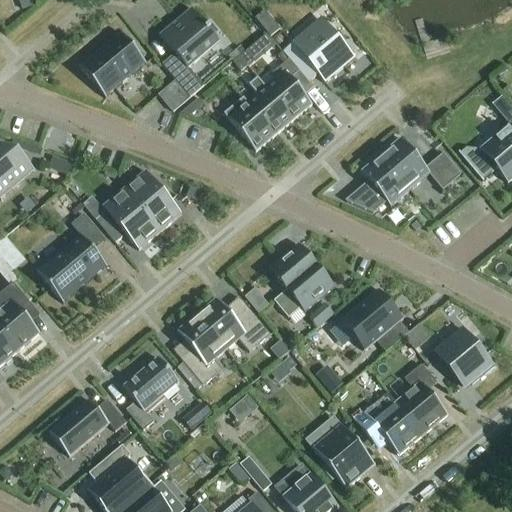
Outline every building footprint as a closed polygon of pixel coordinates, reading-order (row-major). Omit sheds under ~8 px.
[(180,89),(189,101),(203,89),(188,71),(219,45),(191,12),(158,39),(174,57),(161,67),(180,89)] [(274,25),(265,33),(270,39),(279,32),(274,25)] [(290,46),(325,87),(354,62),(324,25),(295,50),(291,45),(290,46)] [(118,35),(77,69),(96,91),(99,89),(105,97),(103,99),(105,102),(146,68),(118,35)] [(238,60),(250,73),(258,67),(246,54),(238,60)] [(250,73),(238,60),(230,67),(242,79),(250,73)] [(256,81),(292,124),(311,108),(282,74),(264,89),(257,81),(256,81)] [(242,101),(274,140),(292,124),(256,81),(248,88),(255,96),(246,104),(243,101),(242,101)] [(180,89),(163,104),(172,115),(189,101),(180,89)] [(274,140),(242,101),(223,117),(255,156),(274,140)] [(197,112),(193,106),(181,115),(189,119),(197,112)] [(511,181),(511,138),(505,130),(479,152),(507,186),(511,181)] [(400,142),(381,158),(410,193),(428,177),(442,193),(460,178),(443,157),(425,172),(400,142)] [(0,202),(24,183),(20,178),(30,169),(17,154),(0,147),(0,202)] [(410,193),(381,158),(361,175),(370,187),(348,206),(374,218),(387,206),(391,209),(410,193)] [(56,159),(52,170),(70,177),(75,165),(56,159)] [(123,192),(159,236),(181,218),(144,174),(123,192)] [(204,194),(192,189),(188,199),(199,204),(204,194)] [(459,238),(494,206),(480,191),(445,222),(459,238)] [(101,210),(138,254),(159,236),(123,192),(101,210)] [(35,274),(63,307),(63,306),(105,270),(105,271),(106,270),(89,249),(101,239),(83,217),(70,228),(78,238),(79,239),(36,275),(36,274),(35,274)] [(102,217),(95,223),(114,246),(121,240),(102,217)] [(297,249),(269,273),(286,293),(315,269),(297,249)] [(286,293),(273,304),(288,322),(301,311),(305,316),(333,291),(315,269),(286,293)] [(12,286),(0,296),(0,334),(18,355),(39,337),(18,312),(28,305),(12,286)] [(254,292),(244,300),(257,317),(267,308),(254,292)] [(377,293),(340,325),(365,354),(376,345),(382,353),(397,341),(391,333),(402,322),(377,293)] [(216,301),(196,318),(226,354),(238,343),(249,356),(270,338),(250,315),(236,326),(216,301)] [(176,335),(194,356),(182,366),(202,390),(221,374),(213,364),(226,354),(196,318),(176,335)] [(418,328),(403,341),(414,353),(429,340),(418,328)] [(432,354),(465,394),(493,371),(460,331),(432,354)] [(0,334),(0,369),(18,355),(0,334)] [(289,360),(281,366),(288,374),(296,368),(289,360)] [(157,361),(122,391),(134,406),(125,414),(143,435),(153,426),(146,417),(164,402),(162,400),(178,386),(157,361)] [(411,391),(394,405),(423,439),(447,418),(427,394),(436,386),(420,368),(403,382),(411,391)] [(326,369),(315,379),(331,396),(341,387),(326,369)] [(247,396),(229,412),(239,424),(257,408),(247,396)] [(88,403),(48,437),(68,461),(108,428),(114,436),(125,426),(106,403),(95,412),(88,403)] [(370,410),(353,425),(368,443),(378,435),(398,460),(423,439),(394,405),(378,419),(370,410)] [(202,406),(191,415),(200,425),(210,417),(202,406)] [(340,427),(311,452),(325,468),(321,471),(331,483),(335,480),(346,493),(375,469),(340,427)] [(94,503),(101,511),(120,511),(149,489),(126,462),(130,459),(122,449),(88,477),(100,491),(96,494),(100,499),(94,503)] [(173,460),(165,467),(169,472),(170,474),(178,467),(173,460)] [(247,461),(240,468),(263,494),(271,488),(247,461)] [(309,477),(281,500),(290,511),(336,511),(338,511),(309,477)] [(120,511),(168,511),(149,489),(120,511)] [(260,511),(250,498),(241,505),(248,511),(260,511)]
